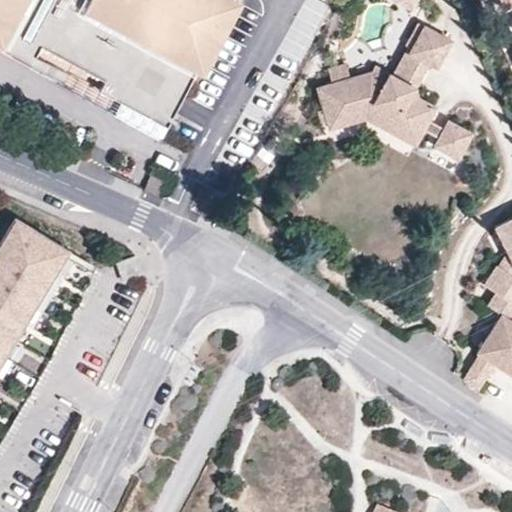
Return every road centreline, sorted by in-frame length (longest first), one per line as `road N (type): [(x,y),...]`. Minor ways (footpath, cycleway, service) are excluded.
road 1 (residential): [(211,254),(511,451)]
road 2 (residential): [(80,511),(211,254)]
road 3 (residential): [(211,254),(0,157)]
